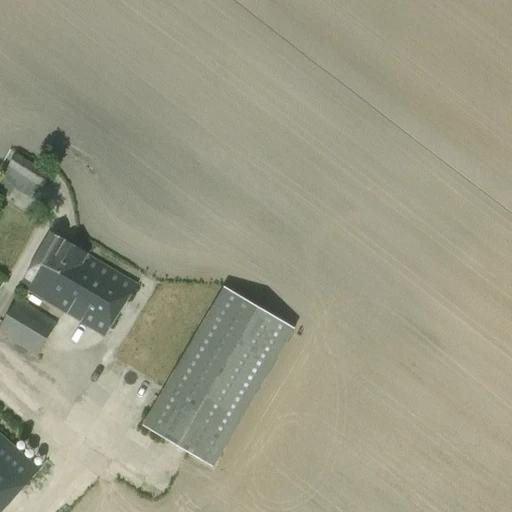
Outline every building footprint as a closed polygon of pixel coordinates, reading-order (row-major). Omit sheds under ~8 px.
[(31,193),(37,185),(40,186),(48,174),(17,153),(8,167),(9,167),(4,175),(31,193)] [(51,233),(22,285),(104,335),(136,285),(51,233)] [(214,468),(295,329),(225,288),(144,427),(214,468)] [(0,334),(37,357),(56,323),(17,298),(0,329),(0,334)] [(0,403),(4,407),(13,397),(0,384),(0,403)] [(0,433),(0,511),(40,469),(0,433)]
